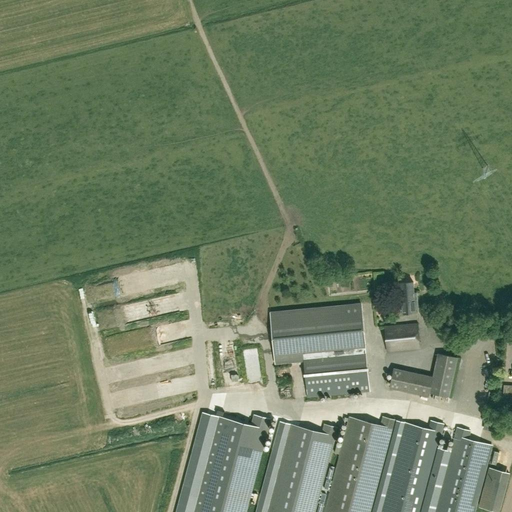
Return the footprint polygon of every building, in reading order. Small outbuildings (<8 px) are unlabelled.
[(113,293),(111,281),(97,283),(100,296),(113,293)] [(413,281),(400,282),(402,313),(418,312),(417,295),(414,295),(413,281)] [(191,292),(193,298),(202,295),(200,289),(191,292)] [(370,391),(362,304),(270,314),(275,364),(303,361),(307,397),(370,391)] [(176,320),(178,328),(166,331),(168,341),(197,334),(193,316),(176,320)] [(421,347),(418,323),(384,327),(387,351),(421,347)] [(438,353),(433,377),(394,368),(389,388),(429,396),(430,392),(449,397),(457,357),(438,353)] [(271,388),(268,374),(266,374),(263,357),(255,358),(260,389),(271,388)] [(158,394),(192,391),(192,387),(202,386),(200,373),(157,378),(158,394)] [(511,385),(503,385),(502,396),(511,396),(511,385)] [(149,388),(123,387),(122,398),(149,399),(149,388)] [(481,399),(478,411),(488,413),(491,401),(481,399)] [(245,511),(270,419),(254,415),(252,425),(220,416),(194,511),(245,511)] [(372,511),(394,429),(399,430),(402,421),(384,416),(382,425),(351,416),(325,511),(372,511)] [(483,428),(494,431),(496,422),(485,419),(483,428)] [(429,428),(405,422),(381,511),(420,511),(443,423),(431,420),(429,428)] [(314,511),(337,427),(325,424),(323,432),(291,424),(267,511),(314,511)] [(435,511),(473,511),(491,445),(468,439),(470,430),(458,427),(435,511)] [(479,506),(499,511),(509,472),(489,467),(479,506)]
